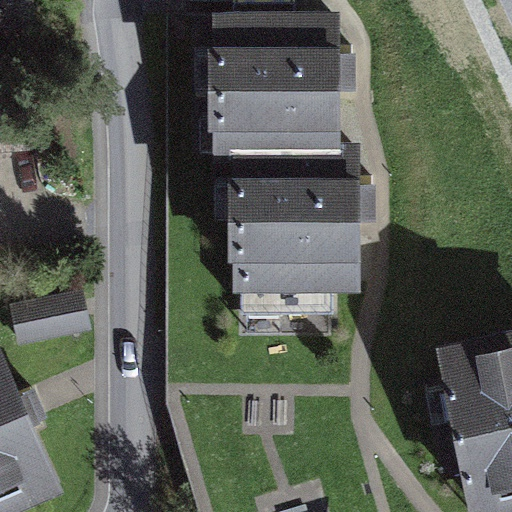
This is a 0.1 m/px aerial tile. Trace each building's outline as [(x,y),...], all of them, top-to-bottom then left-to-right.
[(22,0),(0,0),(0,17),(23,17),(22,0)] [(232,0),(233,13),(220,14),(220,46),(215,46),(215,113),(220,113),(220,146),(240,146),(240,176),(235,176),(236,245),(240,245),(241,309),(332,309),(332,276),(352,276),(352,211),(371,211),(371,176),(352,176),(352,144),(333,144),(332,80),(351,80),(351,46),(332,46),(332,13),(295,13),(294,0),(232,0)] [(0,25),(0,45),(34,43),(32,23),(0,25)] [(0,86),(0,148),(36,147),(33,84),(0,86)] [(88,277),(10,294),(19,339),(88,326),(88,277)] [(511,334),(444,348),(451,381),(445,382),(464,475),(469,473),(475,506),(511,498),(511,334)] [(0,357),(0,503),(54,480),(28,421),(42,415),(30,387),(15,393),(0,357)]
